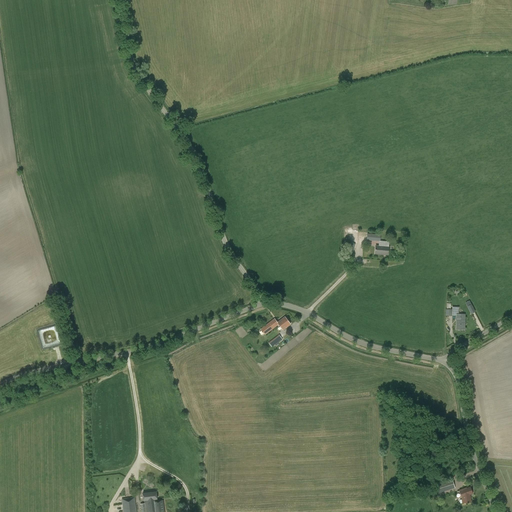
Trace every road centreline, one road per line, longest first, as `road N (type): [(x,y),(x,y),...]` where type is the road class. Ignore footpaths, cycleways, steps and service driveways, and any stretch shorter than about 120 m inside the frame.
road 1 (unclassified): [(265,303),(221,232),(194,155),(140,75),(117,0)]
road 2 (unclassified): [(443,358),(364,344),(296,308),(265,303)]
road 3 (unclassified): [(495,511),(457,379),(443,358)]
road 4 (unclassified): [(127,352),(265,303)]
road 5 (unclassified): [(138,487),(127,352)]
road 6 (unclassified): [(0,384),(127,352)]
